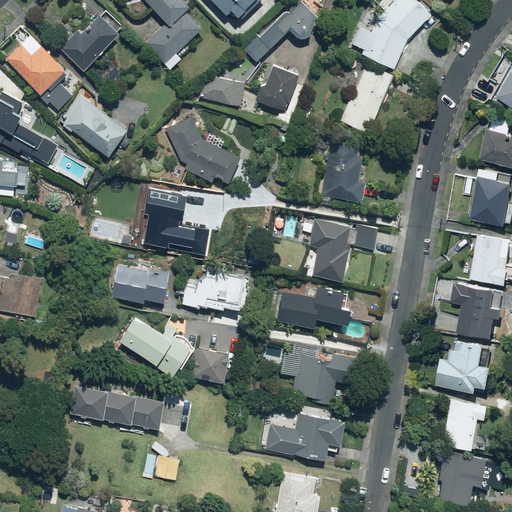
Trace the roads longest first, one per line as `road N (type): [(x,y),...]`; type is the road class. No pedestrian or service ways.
road 1 (residential): [(371,511),(442,113),(487,28),(511,3)]
road 2 (unknown): [(193,322),(398,356)]
road 3 (unknown): [(173,441),(378,474)]
road 4 (unknown): [(249,198),(420,226)]
